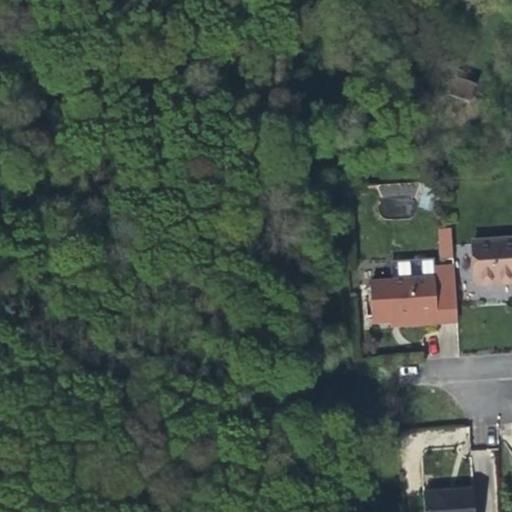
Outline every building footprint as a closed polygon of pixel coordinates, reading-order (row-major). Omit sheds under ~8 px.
[(449,95),(472,98),(475,81),(451,78),(449,95)] [(458,250),(471,250),(469,219),(457,220),(458,250)] [(451,227),(437,227),(438,260),(452,260),(451,227)] [(493,285),(511,283),(511,240),(489,242),(493,285)] [(387,282),(389,321),(451,316),(452,322),(476,321),(472,259),(449,262),(450,277),(387,282)] [(397,274),(433,274),(433,260),(397,259),(397,274)] [(488,511),(487,494),(437,497),(437,511),(488,511)]
